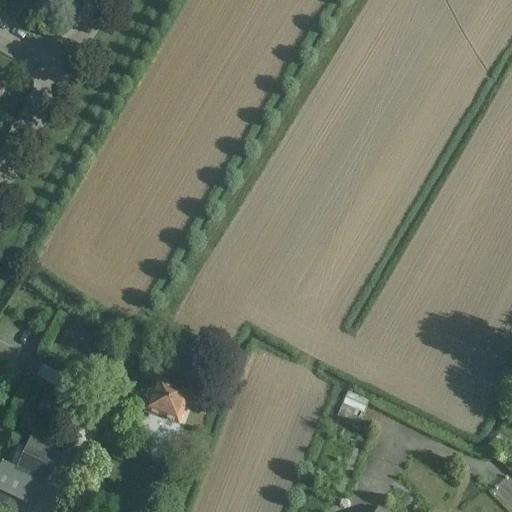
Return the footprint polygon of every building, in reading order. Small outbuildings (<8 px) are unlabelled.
[(36,0),(56,12),(62,0),(36,0)] [(65,0),(58,13),(71,20),(79,8),(65,0)] [(178,426),(183,413),(190,394),(157,382),(145,415),(150,417),(148,421),(140,424),(138,431),(141,439),(149,441),(151,448),(149,453),(152,461),(159,464),(167,460),(168,454),(174,451),(180,453),(189,450),(191,442),(187,435),(181,433),(178,426)] [(342,406),(363,415),(368,403),(347,393),(342,406)] [(342,406),(337,417),(358,427),(363,415),(342,406)] [(0,466),(0,493),(30,507),(64,440),(38,427),(17,466),(16,470),(2,463),(0,466)]
